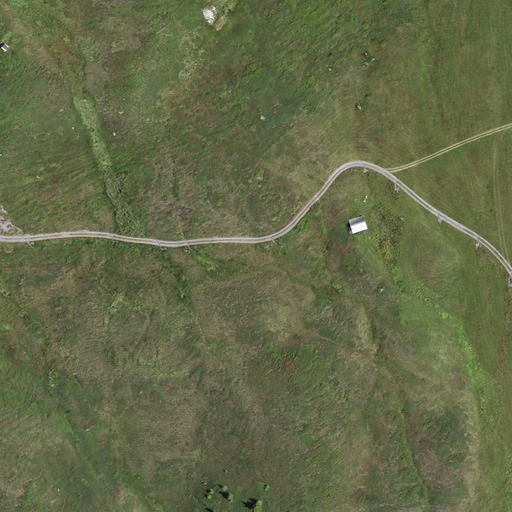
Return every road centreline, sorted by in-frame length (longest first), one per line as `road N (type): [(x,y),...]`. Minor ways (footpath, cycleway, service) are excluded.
road 1 (track): [(511,272),(485,241),(364,162),(339,169),(273,236),(0,237)]
road 2 (track): [(386,172),(511,124)]
